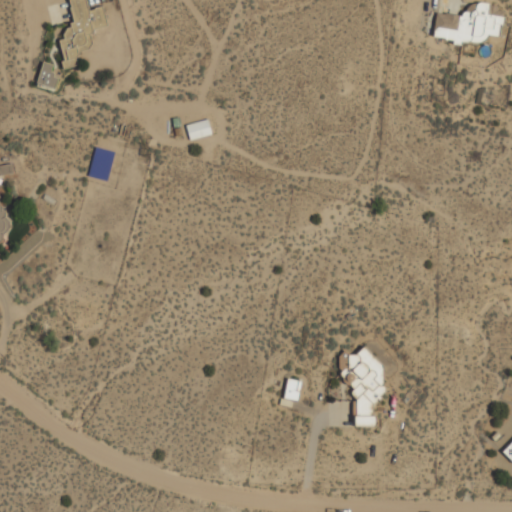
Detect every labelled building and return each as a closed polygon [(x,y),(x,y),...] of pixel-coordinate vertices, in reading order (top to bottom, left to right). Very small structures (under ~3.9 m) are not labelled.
[(62,67),(78,65),(76,49),(92,48),(90,27),(106,25),(104,5),(87,7),(86,0),(68,0),(71,26),(62,27),(63,37),(59,38),(62,67)] [(432,38),(486,42),(487,34),(501,35),(503,5),(464,2),(463,13),(434,11),(432,38)] [(51,72),(52,63),(39,61),(36,84),(55,86),(56,73),(51,72)] [(211,132),(206,117),(185,124),(189,139),(211,132)] [(379,425),(377,350),(339,351),(340,383),(352,383),(353,425),(379,425)] [(282,397),(297,401),(302,379),(287,376),(282,397)] [(511,440),(501,450),(511,461),(511,460),(511,440)]
